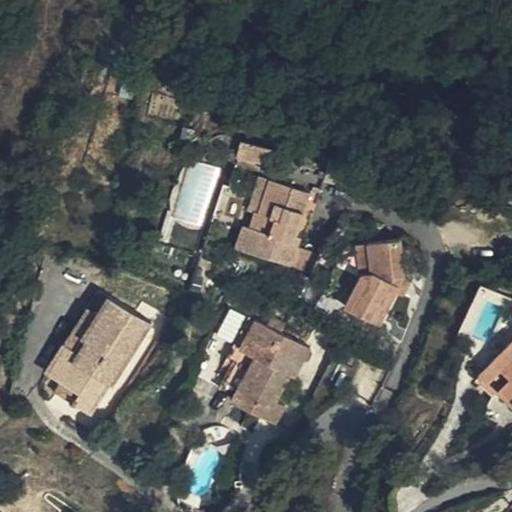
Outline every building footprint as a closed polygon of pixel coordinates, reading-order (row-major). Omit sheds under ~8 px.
[(215,135),(205,134),(201,144),(212,147),(215,135)] [(255,153),(259,142),(258,142),(252,138),(248,151),(255,153)] [(283,150),(259,142),(255,153),(279,162),(283,150)] [(356,179),(363,181),(371,168),(338,154),(333,161),(330,175),(353,184),(356,179)] [(205,221),(222,165),(191,155),(174,211),(205,221)] [(264,208),(279,176),(264,171),(251,205),(259,208),(264,208)] [(317,190),(279,176),(264,208),(259,208),(253,223),(246,221),(236,243),(291,261),(296,248),(317,190)] [(319,257),(296,248),(291,261),(287,271),(309,277),(313,264),(319,257)] [(388,254),(376,253),(377,284),(388,284),(388,254)] [(419,255),(388,254),(388,284),(377,284),(357,319),(389,339),(410,307),(419,293),(419,255)] [(48,368),(68,381),(84,391),(79,398),(95,408),(114,379),(120,381),(159,322),(102,285),(48,368)] [(419,293),(410,307),(416,311),(425,297),(419,293)] [(221,327),(232,333),(245,310),(234,304),(221,327)] [(241,360),(263,317),(255,313),(231,360),(241,360)] [(319,346),(263,317),(241,360),(231,360),(224,372),(240,380),(234,391),(230,399),(278,423),(290,400),(282,396),(294,372),(301,360),(309,364),(319,346)] [(511,402),(511,339),(476,374),(494,393),(499,390),(511,402)] [(302,376),(309,364),(301,360),(294,372),(302,376)] [(240,380),(224,372),(219,383),(234,391),(240,380)] [(84,391),(68,381),(64,388),(79,398),(84,391)] [(10,511),(0,502),(0,511),(10,511)]
